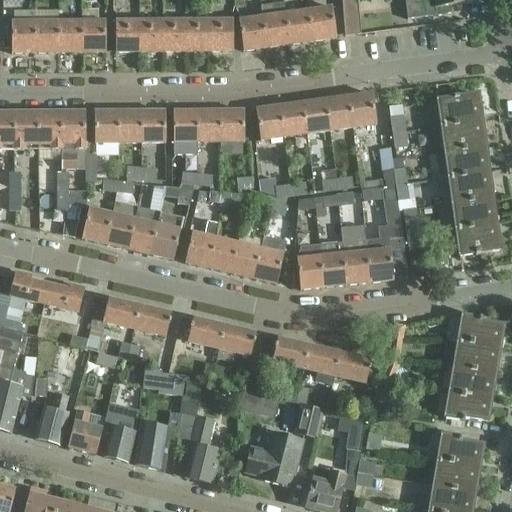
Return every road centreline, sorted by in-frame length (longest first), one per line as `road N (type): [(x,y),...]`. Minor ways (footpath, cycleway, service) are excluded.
road 1 (residential): [(511,289),(285,313),(0,248)]
road 2 (residential): [(511,54),(353,73),(245,97),(0,98)]
road 3 (residential): [(234,511),(0,452)]
